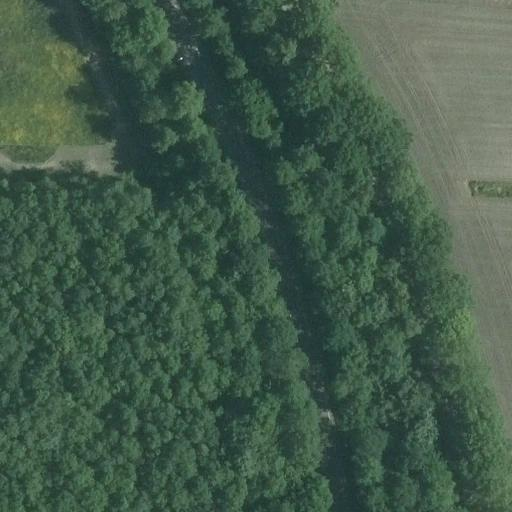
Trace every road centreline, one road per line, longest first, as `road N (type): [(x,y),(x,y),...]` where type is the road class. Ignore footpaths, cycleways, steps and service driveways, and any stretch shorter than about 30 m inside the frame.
road 1 (unclassified): [(273,0),(386,211),(479,511)]
road 2 (unclassified): [(338,511),(290,286),(229,128),(166,0)]
